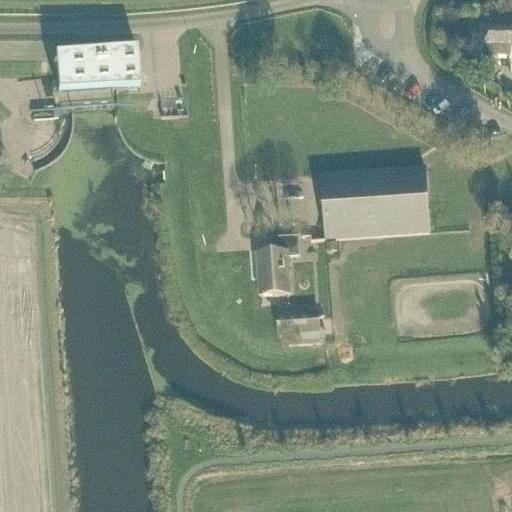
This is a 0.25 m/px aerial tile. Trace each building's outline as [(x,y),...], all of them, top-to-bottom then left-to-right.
[(511,27),(510,27),(510,32),(482,32),(482,60),(511,60),(511,57),(511,56),(511,27)] [(57,96),(137,90),(134,52),(54,58),(57,96)] [(339,242),(428,236),(424,170),(321,177),(326,243),(339,242)] [(286,260),(299,259),(297,239),(271,240),(273,256),(257,257),(258,282),(259,299),(289,297),(286,260)] [(327,246),(327,255),(338,254),(337,245),(327,246)] [(498,283),(499,295),(511,294),(511,283),(511,282),(498,283)] [(321,347),(319,312),(275,314),(277,338),(287,338),(288,349),(308,348),(321,347)]
